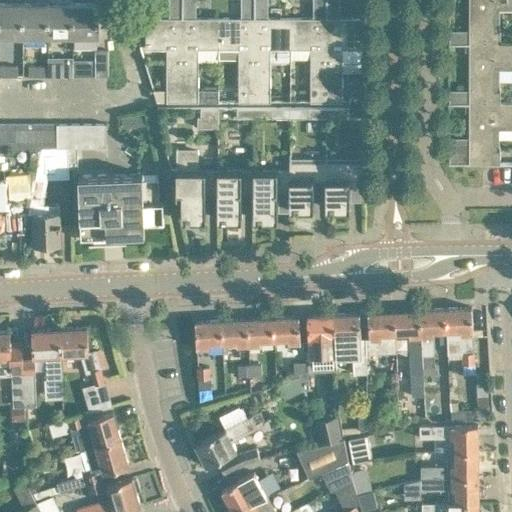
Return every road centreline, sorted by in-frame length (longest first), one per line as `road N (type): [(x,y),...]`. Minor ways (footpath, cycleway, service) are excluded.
road 1 (unclassified): [(451,255),(331,275),(129,285)]
road 2 (residential): [(451,255),(450,210),(426,148),(427,0)]
road 3 (residential): [(189,511),(155,420),(129,285)]
road 4 (residential): [(503,254),(511,399)]
road 5 (unclassified): [(129,285),(0,292)]
